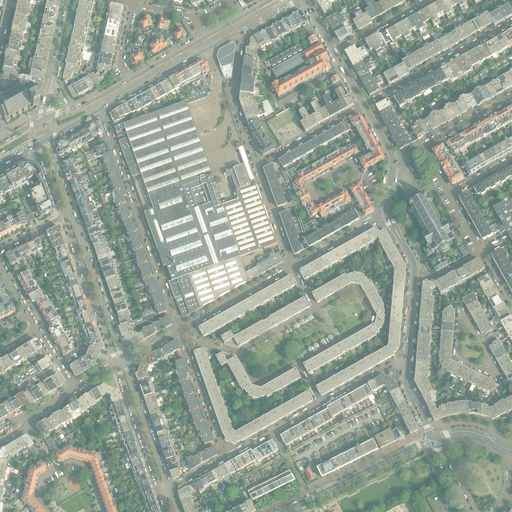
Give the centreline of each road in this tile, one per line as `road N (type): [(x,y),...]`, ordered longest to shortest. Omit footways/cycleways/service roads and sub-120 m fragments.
road 1 (residential): [(101,108),(179,331)]
road 2 (residential): [(364,105),(511,22)]
road 3 (residential): [(297,364),(372,320),(354,287),(317,308)]
road 4 (residential): [(285,511),(433,439)]
road 5 (residential): [(123,362),(70,213)]
road 6 (residential): [(64,216),(116,364)]
road 7 (tertiary): [(101,108),(235,33)]
road 8 (residential): [(256,165),(232,96),(235,33)]
road 9 (residential): [(116,364),(162,492)]
road 10 (residential): [(168,489),(123,362)]
road 11 (residential): [(179,331),(225,457)]
road 12 (residential): [(179,331),(292,264)]
road 13 (residential): [(364,105),(256,165)]
road 14 (residential): [(360,177),(318,200),(311,194),(310,184),(351,162),(357,168)]
